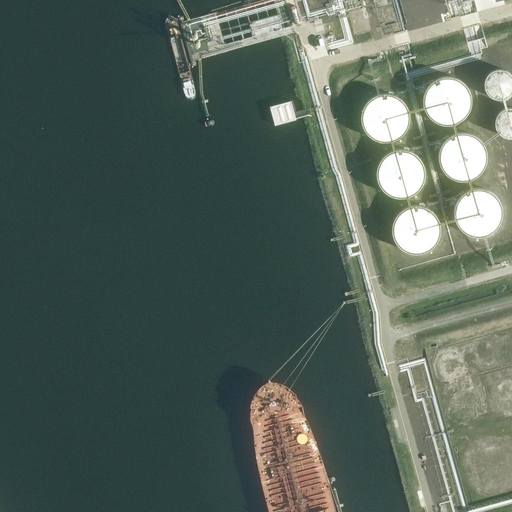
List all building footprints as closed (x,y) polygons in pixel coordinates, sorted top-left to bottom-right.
[(470,10),(468,1),(468,0),(467,0),(447,0),(428,5),(433,21),(433,20),(456,14),(457,15),(457,14),(471,10),(471,9),(470,10)] [(386,8),(379,10),(382,21),(388,19),(386,8)] [(322,19),(313,21),(316,32),(324,30),(322,19)] [(486,78),(485,79),(485,81),(484,83),(484,84),(484,85),(485,87),(485,88),(485,89),(486,90),(486,91),(487,92),(487,93),(489,95),(490,96),(491,97),(492,98),(494,98),(496,99),(497,99),(499,99),(500,99),(502,99),(504,99),(505,98),(506,98),(508,97),(509,96),(510,95),(511,94),(511,92),(511,75),(511,74),(510,73),(508,72),(507,71),(506,70),(505,70),(503,69),(502,69),(501,69),(499,69),(498,69),(497,69),(495,69),(494,70),(493,71),(491,71),(490,72),(489,73),(488,74),(487,76),(486,77),(486,78)] [(433,81),(431,83),(429,84),(428,86),(427,88),(426,90),(425,93),(424,94),(424,96),(423,99),(423,101),(423,104),(424,105),(424,106),(424,107),(425,109),(425,110),(426,112),(428,114),(429,116),(430,117),(432,119),(433,120),(434,121),(436,122),(438,123),(441,124),(443,124),(445,125),(447,125),(449,125),(452,124),(454,124),(457,123),(459,122),(460,121),(462,120),(463,119),(464,118),(465,117),(466,116),(468,113),(469,112),(470,110),(470,109),(471,108),(471,107),(471,105),(472,104),(472,102),(472,100),(472,98),(471,97),(471,96),(471,94),(470,92),(470,91),(469,89),(468,88),(468,87),(466,85),(465,83),(463,82),(462,81),(461,80),(459,79),(458,79),(456,78),(454,77),(453,77),(451,76),(449,76),(446,76),(445,76),(442,77),(440,77),(439,78),(437,79),(435,79),(434,80),(433,81)] [(363,109),(362,111),(362,112),(361,113),(361,116),(361,119),(361,121),(362,122),(362,124),(362,125),(363,126),(363,128),(365,130),(366,132),(367,134),(368,134),(370,136),(372,138),(374,139),(377,140),(379,141),(382,141),(384,142),(387,142),(388,141),(390,141),(392,141),(395,140),(397,139),(399,137),(401,136),(402,134),(403,134),(404,133),(405,132),(406,130),(407,128),(408,127),(408,126),(409,124),(409,121),(410,119),(410,118),(410,116),(409,114),(409,113),(409,112),(408,110),(408,108),(407,107),(407,106),(406,104),(405,103),(404,102),(403,101),(401,99),(399,98),(398,97),(396,95),(394,95),(391,94),(390,94),(388,93),(385,93),(383,93),(381,94),(379,94),(377,95),(374,96),(373,97),(371,98),(369,99),(368,101),(366,103),(365,104),(364,107),(363,109)] [(291,101),(270,107),(275,125),(296,119),(291,101)] [(511,107),(510,107),(508,108),(507,108),(506,108),(504,109),(503,109),(502,110),(501,111),(500,112),(499,113),(498,114),(497,115),(496,117),(496,118),(495,119),(495,121),(495,122),(495,123),(495,125),(495,126),(495,127),(496,127),(496,129),(497,130),(497,131),(498,132),(499,133),(500,134),(501,135),(502,136),(504,137),(506,137),(507,138),(509,138),(511,138),(511,137),(511,107)] [(449,137),(447,138),(446,140),(444,141),(443,143),(442,145),(441,148),(440,148),(440,150),(439,152),(439,153),(439,155),(439,157),(439,159),(439,160),(439,161),(440,164),(441,166),(442,168),(443,169),(444,171),(445,172),(446,173),(447,175),(449,176),(451,177),(452,178),(454,179),(456,180),(459,180),(461,180),(463,181),(465,180),(467,180),(470,180),(472,179),(475,178),(476,177),(478,176),(479,175),(480,174),(482,172),(483,170),(484,168),(485,167),(486,165),(486,164),(487,162),(487,161),(487,159),(487,158),(487,156),(487,154),(487,152),(487,151),(486,149),(485,147),(485,146),(483,143),(482,142),(481,141),(480,139),(479,138),(478,137),(475,136),(474,135),(472,134),(471,133),(469,133),(466,132),(465,132),(463,132),(461,132),(459,132),(458,133),(455,134),(453,134),(452,135),(450,136),(449,137)] [(386,154),(385,155),(384,156),(383,157),(381,159),(380,160),(379,162),(379,163),(378,164),(378,166),(377,168),(377,169),(377,170),(377,173),(377,174),(377,175),(377,177),(377,178),(378,180),(378,181),(379,183),(379,184),(380,185),(380,186),(381,188),(382,189),(384,191),(386,193),(388,194),(391,195),(393,196),(395,197),(397,197),(399,197),(402,197),(404,197),(405,197),(408,196),(410,196),(412,195),(413,194),(416,192),(418,191),(419,189),(420,189),(421,187),(422,184),(423,183),(424,181),(424,180),(425,179),(425,177),(425,174),(425,173),(425,171),(425,169),(424,167),(424,165),(423,163),(422,162),(421,160),(420,159),(419,157),(418,156),(416,154),(415,153),(413,152),(412,152),(410,151),(409,150),(406,150),(404,149),(403,149),(401,149),(399,149),(397,149),(395,150),(393,150),(392,151),(389,152),(388,153),(386,154)] [(465,192),(463,193),(461,195),(460,196),(459,197),(458,199),(457,200),(457,201),(456,202),(456,203),(455,205),(455,207),(454,208),(454,209),(454,211),(454,212),(454,214),(454,215),(454,216),(455,218),(455,220),(456,220),(456,222),(457,224),(458,226),(459,227),(460,228),(461,229),(463,231),(465,232),(468,234),(469,234),(471,235),(473,236),(475,236),(477,236),(479,236),(482,236),(484,235),(485,235),(488,234),(490,233),(491,232),(493,231),(495,230),(496,228),(498,226),(499,224),(500,223),(501,221),(501,220),(501,219),(502,218),(502,216),(502,214),(502,212),(502,211),(502,209),(502,208),(502,206),(501,205),(501,203),(500,201),(499,200),(498,198),(497,197),(496,196),(495,194),(493,193),(491,192),(490,191),(488,190),(486,189),(484,188),(482,188),(480,188),(478,188),(476,188),(474,188),(472,189),(469,189),(468,190),(466,191),(465,192)] [(400,211),(399,212),(398,214),(397,215),(395,217),(395,218),(394,219),(394,221),(393,222),(393,224),(392,225),(392,227),(392,230),(392,231),(393,233),(393,235),(393,236),(394,237),(394,238),(395,240),(396,241),(397,243),(398,244),(399,245),(400,247),(401,248),(403,249),(406,251),(408,252),(410,252),(411,253),(414,253),(417,253),(418,253),(420,253),(423,252),(425,252),(427,250),(429,250),(430,249),(432,247),(434,246),(435,244),(436,243),(437,241),(439,239),(439,236),(440,234),(440,232),(440,231),(441,229),(441,227),(440,226),(440,224),(440,222),(439,221),(439,220),(438,218),(437,217),(436,215),(435,214),(433,212),(432,211),(430,209),(429,208),(427,207),(425,207),(424,206),(421,205),(420,205),(417,205),(415,205),(413,205),(412,205),(409,206),(408,206),(406,207),(404,208),(403,209),(401,210),(400,211)]
